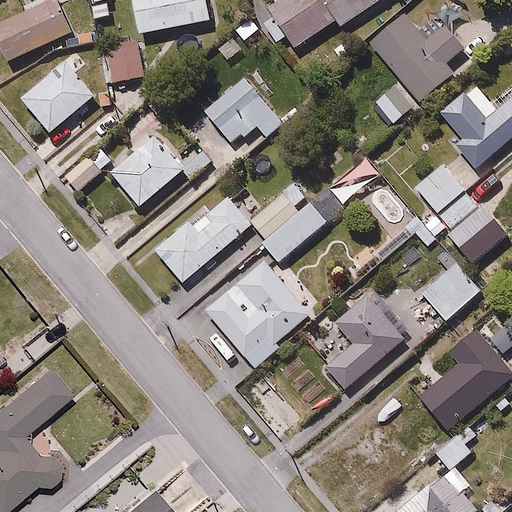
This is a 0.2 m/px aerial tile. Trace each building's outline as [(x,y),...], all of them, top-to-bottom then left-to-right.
[(208,0),(135,0),(142,38),(213,25),(208,0)] [(280,0),(270,7),(298,50),(340,22),(345,29),(388,0),(402,0),(404,2),(407,0),(280,0)] [(58,1),(0,24),(0,41),(10,65),(73,35),(58,1)] [(421,31),(409,16),(375,43),(422,103),(457,76),(448,66),(471,48),(444,13),(421,31)] [(146,77),(139,38),(96,45),(103,85),(146,77)] [(66,65),(23,102),(52,137),(97,100),(66,65)] [(370,96),(349,71),(324,92),(345,117),(370,96)] [(269,140),(288,125),(248,77),(207,111),(234,143),(245,134),(248,138),(259,128),(269,140)] [(465,134),(457,140),(481,169),(511,143),(511,95),(500,105),(479,81),(444,109),(465,134)] [(417,109),(398,85),(372,106),(391,129),(417,109)] [(156,139),(111,175),(140,211),(185,173),(156,139)] [(386,172),(363,145),(324,178),(347,205),(386,172)] [(205,155),(186,170),(193,180),(213,164),(205,155)] [(471,195),(481,187),(456,155),(417,185),(461,241),(490,219),(471,195)] [(90,159),(66,177),(80,192),(103,173),(90,159)] [(269,238),(314,199),(301,183),(255,222),(269,238)] [(344,210),(326,189),(314,199),(269,238),(264,242),(282,263),(344,210)] [(255,226),(231,199),(213,216),(206,208),(156,253),(186,286),(255,226)] [(486,289),(459,259),(425,291),(452,321),(486,289)] [(314,316),(268,264),(240,288),(262,314),(251,324),(226,296),(207,313),(257,372),(283,351),(279,347),(314,316)] [(370,299),(337,327),(356,347),(329,369),(347,393),(407,341),(370,299)] [(511,335),(506,329),(492,340),(506,356),(511,351),(511,335)] [(453,433),(511,383),(511,372),(478,333),(451,356),(459,366),(422,399),(453,433)] [(0,511),(2,511),(40,482),(51,495),(84,469),(60,439),(46,450),(31,431),(76,396),(51,364),(0,404),(0,511)] [(485,440),(470,423),(436,454),(451,470),(404,511),(480,511),(485,508),(468,490),(475,483),(458,464),(485,440)] [(176,511),(153,485),(120,511),(176,511)] [(487,511),(504,511),(511,505),(511,503),(503,494),(485,510),(487,511)]
